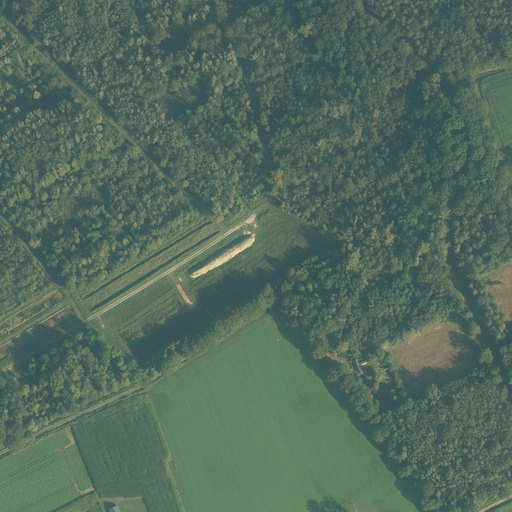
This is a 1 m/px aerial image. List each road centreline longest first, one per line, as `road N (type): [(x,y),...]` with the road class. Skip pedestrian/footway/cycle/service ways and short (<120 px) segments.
road 1 (track): [(0,14),(229,233)]
road 2 (track): [(279,297),(438,511)]
road 3 (track): [(251,217),(127,0)]
road 4 (unclassified): [(83,322),(272,202)]
road 5 (track): [(224,0),(279,192),(272,202)]
road 6 (track): [(452,285),(443,228),(459,138),(445,93)]
road 7 (track): [(511,415),(452,285)]
road 8 (unclassified): [(83,322),(0,214)]
road 9 (track): [(356,0),(445,93)]
